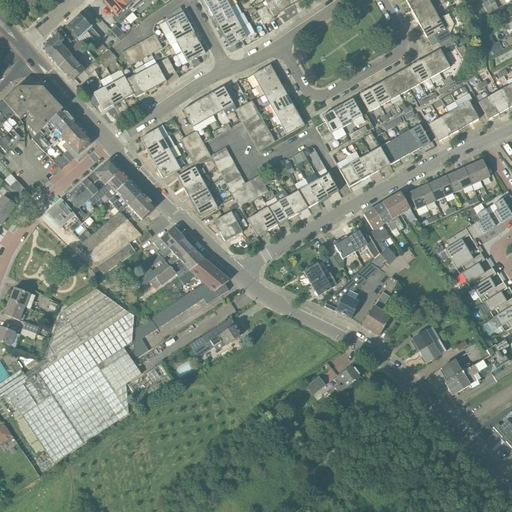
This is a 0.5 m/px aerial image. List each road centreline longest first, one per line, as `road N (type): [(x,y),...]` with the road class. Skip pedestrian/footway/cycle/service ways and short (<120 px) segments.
road 1 (tertiary): [(511,482),(402,375),(235,271)]
road 2 (residential): [(235,271),(483,139)]
road 3 (tertiary): [(235,271),(110,143)]
road 4 (residential): [(0,273),(43,201),(110,143)]
road 5 (residential): [(399,52),(319,96),(305,89),(280,44)]
road 6 (residential): [(110,143),(227,70)]
road 7 (tertiary): [(110,143),(25,50)]
